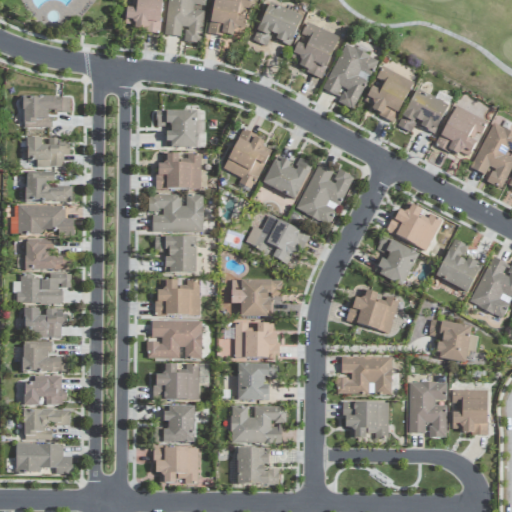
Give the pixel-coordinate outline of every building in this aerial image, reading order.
[(133,29),(145,31),(145,33),(158,35),(160,22),(159,22),(161,0),(131,0),(130,9),(126,8),(124,25),(134,26),(133,29)] [(201,44),(204,12),(193,12),(194,6),(205,7),(205,0),(167,0),(164,37),(182,38),(182,43),(201,44)] [(250,0),(212,0),(205,33),(232,39),(234,32),(243,34),(246,19),(241,18),(243,9),(248,10),(250,0)] [(250,41),(266,48),(270,39),(289,47),(302,18),(266,3),(250,41)] [(338,37),(305,24),(291,59),(298,62),(296,69),(321,79),(338,37)] [(322,90),(339,99),(337,104),(352,111),(377,62),(344,45),(322,90)] [(413,83),(380,68),(361,106),(394,122),(413,83)] [(447,105),(414,91),(397,129),(410,135),(414,126),(435,135),(447,105)] [(50,128),(49,113),(69,113),(69,98),(19,99),(19,129),(50,128)] [(486,123),(454,107),(434,146),(456,157),(458,153),(468,158),(477,139),(478,139),(486,123)] [(196,113),(153,112),(153,129),(162,129),(162,148),(195,149),(196,113)] [(511,134),(491,125),(470,170),(486,177),(484,182),(501,190),(511,166),(511,159),(506,157),(508,152),(511,154),(511,134)] [(239,179),(237,184),(251,191),(270,152),(261,147),(264,142),(239,130),(220,170),(239,179)] [(34,168),(63,168),(63,156),(68,156),(68,140),(22,140),(22,159),(34,159),(34,168)] [(199,155),(159,156),(160,165),(153,166),(153,191),(200,190),(199,155)] [(261,185),(294,201),(312,165),(299,158),(294,167),(275,157),(261,185)] [(352,178),(337,171),(336,174),(317,165),(295,211),(329,227),(352,178)] [(53,172),(21,173),(21,203),(71,202),(71,187),(54,187),(53,172)] [(203,196),(185,196),(184,207),(180,207),(180,196),(148,195),(147,212),(162,212),(162,217),(150,216),(149,233),(202,234),(203,196)] [(440,221),(428,215),(425,223),(417,219),(421,211),(406,204),(402,213),(396,210),(385,233),(426,252),(440,221)] [(73,220),(64,219),(64,207),(17,206),(16,234),(56,235),(56,237),(73,238),(73,220)] [(287,264),(290,257),(298,260),(308,235),(267,218),(261,231),(252,227),(244,245),(264,253),(264,254),(287,264)] [(161,259),(161,275),(196,274),(195,238),(153,239),(153,253),(167,253),(167,259),(161,259)] [(403,287),(417,254),(382,238),(376,253),(381,256),(373,273),(403,287)] [(69,271),(69,258),(52,259),(51,240),(21,241),(21,271),(69,271)] [(435,278),(467,294),(480,266),(462,258),(467,247),(453,240),(435,278)] [(510,266),(490,258),(469,305),(503,320),(511,299),(511,264),(510,266)] [(60,305),(61,289),(70,289),(70,275),(46,275),(46,279),(12,279),(12,304),(60,305)] [(198,316),(198,283),(176,283),(176,281),(160,282),(160,292),(152,292),(152,317),(198,316)] [(281,282),(230,281),(230,305),(239,305),(238,318),(270,319),(270,298),(281,298),(281,282)] [(397,301),(384,297),(360,291),(358,300),(351,298),(344,323),(389,334),(397,301)] [(60,338),(60,326),(64,326),(64,310),(41,310),(19,310),(18,331),(39,331),(39,338),(60,338)] [(471,328),(429,321),(426,339),(436,340),(433,359),(466,364),(466,360),(473,360),(477,337),(469,336),(471,328)] [(200,360),(201,323),(149,322),(148,342),(144,342),(144,360),(180,360),(200,360)] [(234,324),(233,359),(277,360),(278,334),(271,334),(271,323),(252,323),(252,329),(247,328),(247,324),(234,324)] [(49,344),(19,344),(19,373),(68,373),(68,363),(62,363),(62,360),(49,360),(49,344)] [(390,396),(391,359),(341,358),(340,374),(350,374),(349,380),(336,379),(335,395),(390,396)] [(198,402),(198,365),(184,365),(184,370),(176,370),(176,366),(159,365),(159,376),(153,376),(153,402),(198,402)] [(236,401),(266,402),(266,379),(275,380),(275,366),(237,365),(236,401)] [(60,377),(33,377),(33,383),(22,383),(22,407),(41,407),(41,406),(64,406),(64,390),(60,390),(60,377)] [(408,384),(408,434),(425,434),(425,425),(428,425),(429,439),(446,439),(445,407),(434,407),(434,401),(446,401),(446,383),(408,384)] [(453,430),(461,430),(461,436),(487,436),(486,391),(451,392),(451,405),(453,405),(453,430)] [(387,440),(388,404),(343,403),(342,429),(348,429),(348,439),(365,440),(365,431),(373,431),(373,440),(387,440)] [(154,444),(193,444),(193,407),(163,408),(164,428),(154,428),(154,444)] [(230,444),(280,445),(281,424),(285,424),(285,408),(253,407),(253,419),(247,419),(247,408),(230,407),(230,444)] [(69,411),(23,411),(23,441),(51,441),(50,426),(69,426),(69,411)] [(62,445),(15,445),(15,472),(55,472),(55,476),(71,476),(71,458),(62,458),(62,445)] [(197,449),(153,449),(153,474),(158,474),(158,484),(197,484),(197,449)] [(277,471),(266,471),(266,450),(237,450),(236,485),(277,486),(277,471)]
